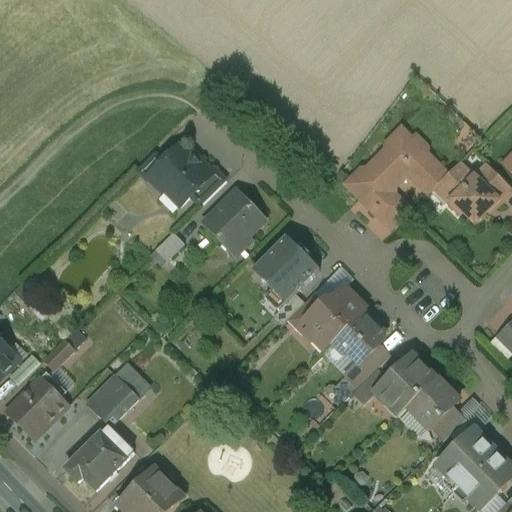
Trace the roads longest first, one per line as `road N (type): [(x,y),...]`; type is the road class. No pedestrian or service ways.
road 1 (residential): [(363,273),(204,118)]
road 2 (residential): [(483,312),(415,252),(384,255),(363,273)]
road 3 (residential): [(457,341),(425,336),(363,273)]
